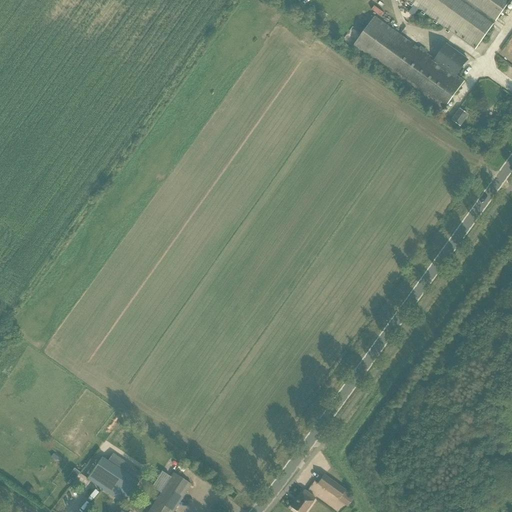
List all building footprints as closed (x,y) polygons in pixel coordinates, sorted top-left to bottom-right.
[(407,0),(468,43),(476,49),(511,0),(407,0)] [(464,82),(456,76),(468,60),(459,55),(446,45),(435,61),(375,17),(353,48),(442,112),(464,82)] [(457,113),(452,120),(460,126),(465,119),(457,113)] [(88,478),(124,502),(143,474),(128,463),(126,467),(111,456),(107,462),(101,458),(88,478)] [(74,469),(68,476),(73,480),(79,473),(74,469)] [(148,511),(173,511),(191,485),(183,479),(174,473),(148,511)] [(317,484),(339,499),(345,491),(324,475),(317,484)] [(291,508),(296,511),(305,511),(315,499),(304,490),(291,508)]
